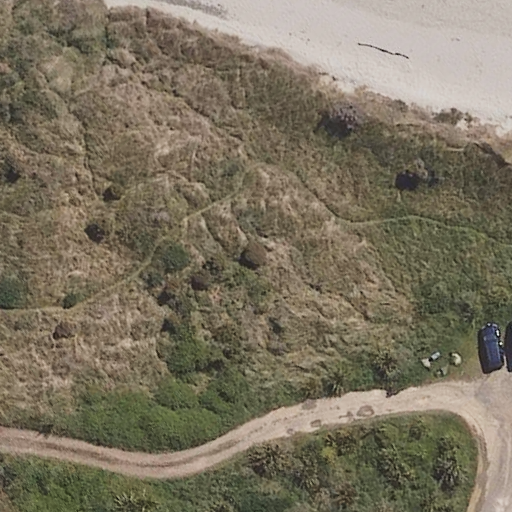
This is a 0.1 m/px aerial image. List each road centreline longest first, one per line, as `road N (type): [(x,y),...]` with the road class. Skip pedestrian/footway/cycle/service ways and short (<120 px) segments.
road 1 (track): [(143,481),(266,426),(400,394),(473,391),(511,405)]
road 2 (track): [(307,511),(242,493),(0,454)]
